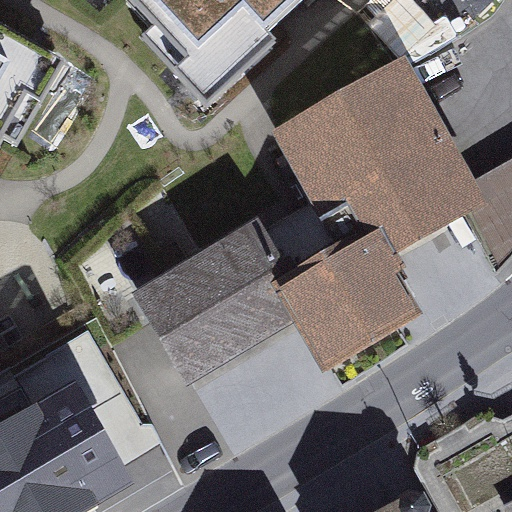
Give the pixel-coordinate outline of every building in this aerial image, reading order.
[(152,0),(187,36),(172,51),(205,85),(276,18),(265,8),(273,0),(152,0)] [(44,87),(70,42),(0,1),(0,128),(29,78),(44,87)] [(407,42),(272,117),(322,206),(348,192),(366,224),(383,214),(399,243),(491,192),(407,42)] [(256,212),(133,283),(188,378),(297,316),(325,365),(426,306),(401,262),(405,252),(399,243),(383,214),(366,224),(348,192),(322,206),(270,237),(256,212)] [(76,365),(0,408),(0,511),(69,511),(138,472),(76,365)] [(422,447),(417,461),(444,511),(511,511),(511,412),(508,414),(485,409),(422,447)] [(409,477),(346,511),(437,511),(432,501),(433,493),(423,479),(409,477)]
